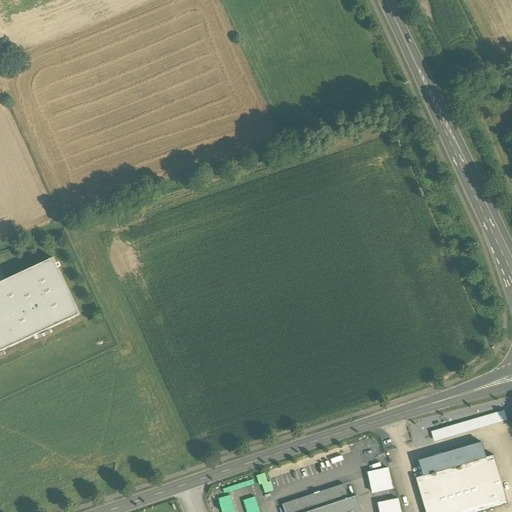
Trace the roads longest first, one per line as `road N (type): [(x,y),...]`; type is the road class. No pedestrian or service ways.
road 1 (tertiary): [(107,511),(498,383)]
road 2 (secondary): [(511,260),(388,0)]
